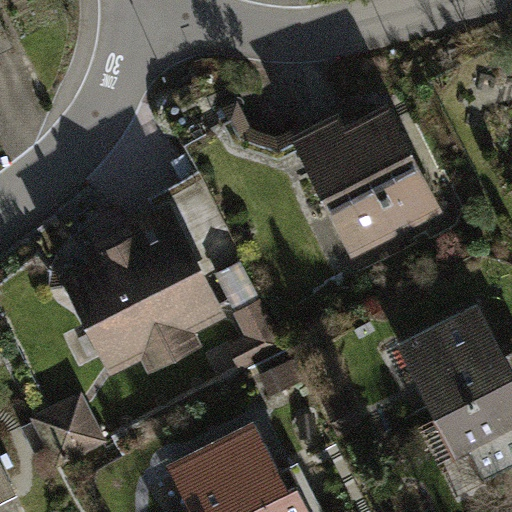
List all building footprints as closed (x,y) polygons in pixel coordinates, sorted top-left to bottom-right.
[(439,222),(388,117),(341,140),(335,127),(288,150),(345,267),(439,222)] [(220,329),(162,217),(71,264),(84,288),(56,303),(102,392),(139,373),(146,386),(193,362),(185,347),(220,329)] [(511,457),(511,394),(482,327),(393,366),(442,475),(462,467),(473,493),(511,475),(511,471),(507,460),(511,457)] [(99,445),(78,403),(29,428),(50,470),(99,445)] [(279,511),(242,444),(156,491),(167,511),(279,511)] [(0,511),(13,511),(0,487),(0,511)]
